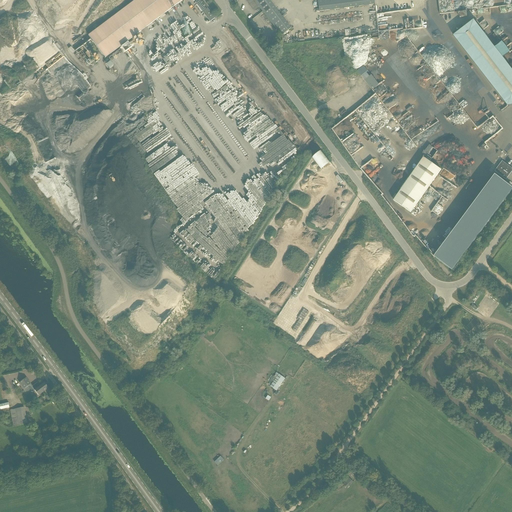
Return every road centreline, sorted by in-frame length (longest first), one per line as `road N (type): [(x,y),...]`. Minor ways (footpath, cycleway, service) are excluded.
road 1 (unclassified): [(214,511),(79,330),(57,258),(0,181)]
road 2 (unclassified): [(450,287),(427,277),(218,0)]
road 3 (track): [(288,511),(340,454),(448,303),(450,287)]
road 4 (secondary): [(159,511),(0,296)]
road 5 (unknown): [(484,174),(441,225),(422,225),(394,202),(390,174),(447,125)]
road 6 (unknown): [(210,32),(204,49),(163,75),(150,44),(184,11),(194,13)]
